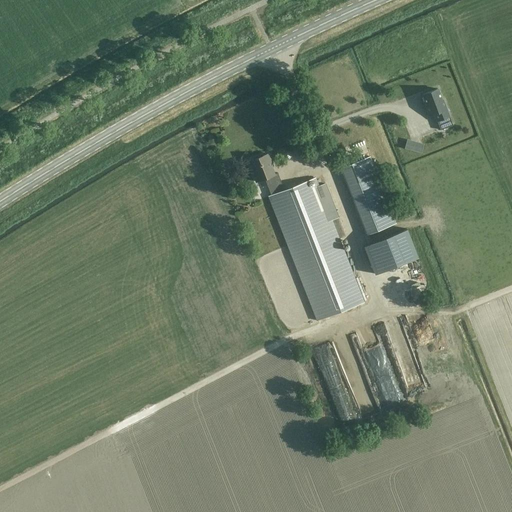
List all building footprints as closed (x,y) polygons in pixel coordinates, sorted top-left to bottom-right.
[(438,89),(423,94),(426,104),(425,105),(429,115),(434,113),(441,130),(453,125),(445,104),(444,105),(438,89)] [(356,131),(337,134),(339,144),(358,141),(356,131)] [(271,195),(284,190),(278,173),(274,174),(270,162),(271,162),(268,154),(250,161),(255,173),(253,174),(256,182),(265,178),(271,195)] [(368,234),(396,223),(370,157),(342,168),(368,234)] [(284,190),(271,195),(268,196),(317,320),(364,302),(316,178),(284,190)] [(375,274),(418,257),(407,229),(364,246),(375,274)] [(414,313),(405,316),(411,336),(420,333),(414,313)] [(390,332),(395,330),(393,323),(382,326),(385,335),(391,333),(390,332)] [(313,373),(321,370),(316,353),(308,355),(313,373)] [(396,400),(383,354),(369,358),(369,360),(366,361),(379,406),(396,400)] [(397,362),(404,392),(419,389),(412,358),(397,362)]
